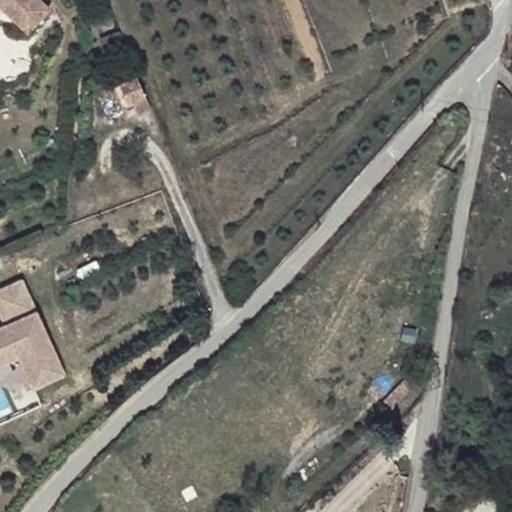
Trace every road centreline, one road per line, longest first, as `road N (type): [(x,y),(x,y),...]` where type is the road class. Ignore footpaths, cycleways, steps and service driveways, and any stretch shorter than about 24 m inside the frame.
road 1 (residential): [(37,511),(93,439),(300,271),(506,10)]
road 2 (unclassified): [(432,511),(460,267),(506,10)]
